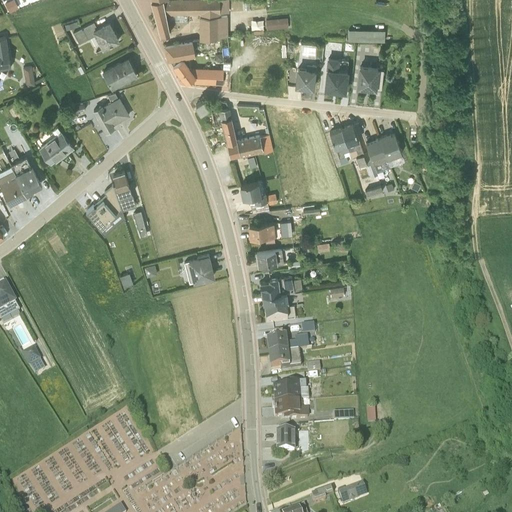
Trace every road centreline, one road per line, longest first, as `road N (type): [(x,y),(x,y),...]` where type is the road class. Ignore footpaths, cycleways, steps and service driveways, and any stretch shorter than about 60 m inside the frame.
road 1 (residential): [(259,511),(239,284),(205,161),(180,106)]
road 2 (unclassified): [(174,95),(415,118)]
road 3 (residential): [(0,254),(180,106)]
road 4 (track): [(468,0),(472,195)]
road 5 (track): [(472,195),(475,251),(511,358)]
